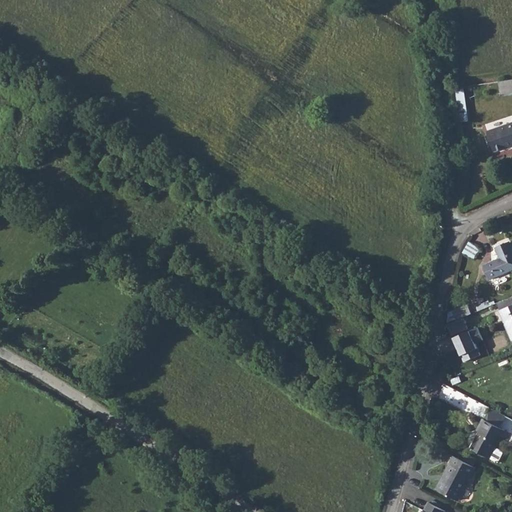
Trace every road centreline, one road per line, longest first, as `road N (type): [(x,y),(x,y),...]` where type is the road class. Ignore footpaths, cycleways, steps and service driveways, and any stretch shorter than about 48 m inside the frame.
road 1 (residential): [(511,201),(465,228),(449,258),(390,511)]
road 2 (unclassified): [(251,511),(0,351)]
road 3 (unknown): [(452,77),(461,129),(457,238)]
